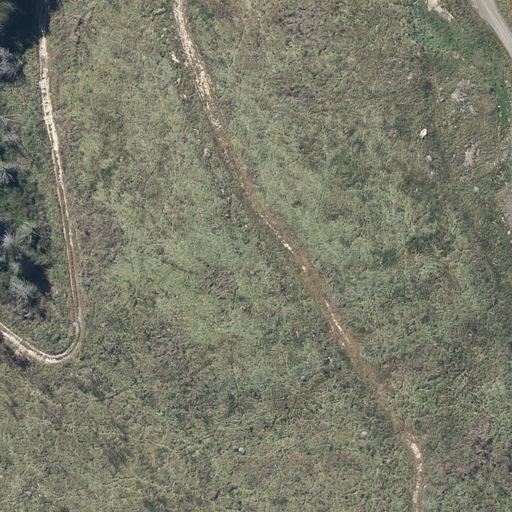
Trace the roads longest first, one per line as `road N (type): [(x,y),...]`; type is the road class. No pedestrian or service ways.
road 1 (track): [(172,0),(238,186),(306,287),(350,379),(401,448),(400,511)]
road 2 (track): [(48,0),(36,32),(58,319),(40,338),(0,327)]
